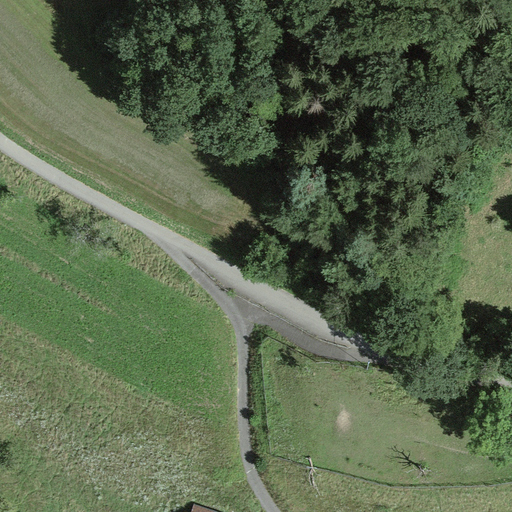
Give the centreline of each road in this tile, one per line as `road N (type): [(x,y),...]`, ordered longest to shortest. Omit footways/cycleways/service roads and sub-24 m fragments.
road 1 (track): [(274,0),(297,146),(293,258),(304,308)]
road 2 (residential): [(165,239),(414,363)]
road 3 (residential): [(241,310),(244,440),(252,476),(276,511)]
road 4 (residential): [(0,140),(165,239)]
road 5 (residential): [(241,310),(306,344),(414,363)]
